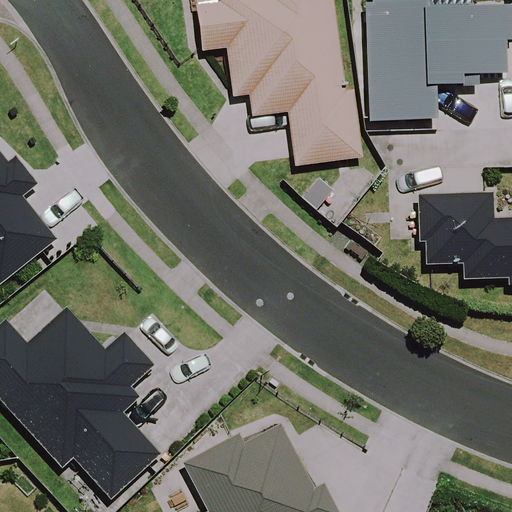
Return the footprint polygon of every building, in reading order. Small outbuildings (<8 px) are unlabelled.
[(324,0),(209,0),(210,8),(184,11),(190,57),(219,53),(226,102),(239,100),(243,124),(277,119),(285,173),(355,163),(346,97),(339,98),(324,0)] [(427,78),(497,81),(499,43),(511,43),(511,3),(459,1),(458,0),(359,0),(355,125),(425,128),(427,78)] [(0,286),(46,244),(8,203),(22,190),(2,168),(0,165),(0,286)] [(332,195),(310,177),(288,205),(311,223),(332,195)] [(511,226),(484,228),(482,200),(409,204),(414,273),(453,270),(454,290),(511,286),(511,291),(511,290),(511,226)] [(89,332),(44,283),(4,321),(7,324),(0,330),(0,395),(103,506),(161,453),(122,412),(154,383),(100,324),(99,323),(89,332)] [(235,450),(231,442),(176,474),(197,511),(319,511),(271,429),(235,450)]
